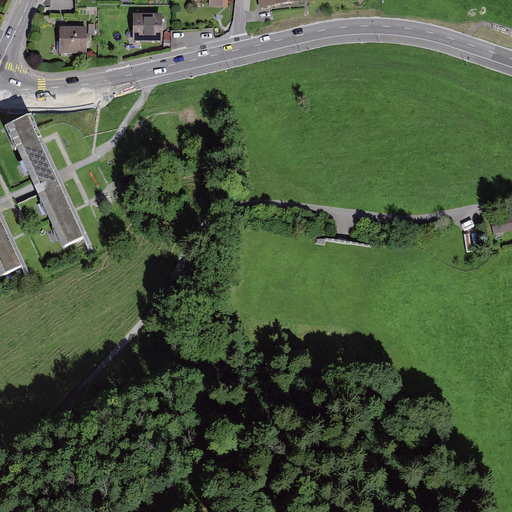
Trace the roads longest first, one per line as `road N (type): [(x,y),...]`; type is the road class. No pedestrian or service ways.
road 1 (track): [(511,203),(396,227),(262,208),(213,220),(186,246),(162,299),(103,372),(0,473)]
road 2 (tertiary): [(1,86),(82,85),(344,27),(436,34),(511,59)]
